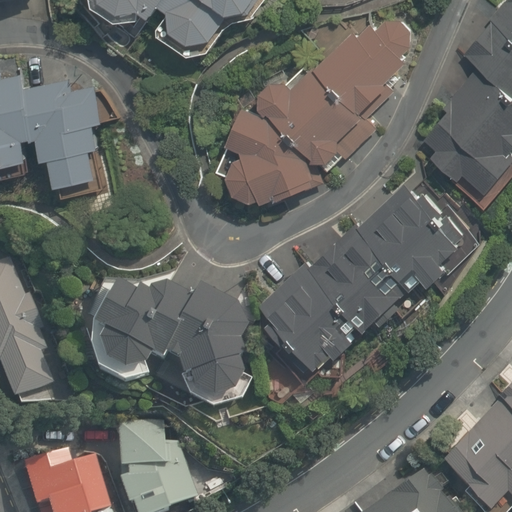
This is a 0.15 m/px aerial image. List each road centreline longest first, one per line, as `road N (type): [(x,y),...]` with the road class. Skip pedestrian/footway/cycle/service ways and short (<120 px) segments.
road 1 (residential): [(456,0),(393,141),(317,208),(252,243),(227,245),(189,206),(107,61),(74,41),(0,29)]
road 2 (residential): [(263,511),(395,421),(511,292)]
